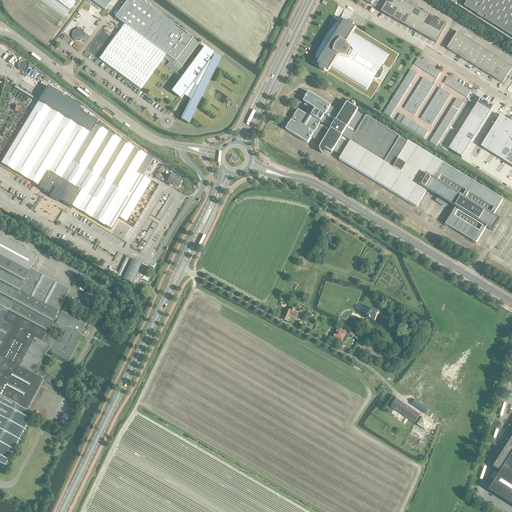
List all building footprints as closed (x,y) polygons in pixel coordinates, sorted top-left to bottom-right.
[(63,18),(70,9),(56,0),(39,0),(33,9),(58,26),(63,18)] [(75,0),(57,0),(71,9),(76,1),(75,0)] [(91,0),(105,10),(112,0),(91,0)] [(184,93),(185,94),(192,99),(182,120),(188,124),(220,59),(205,47),(187,70),(182,67),(199,43),(140,0),(127,0),(115,17),(124,24),(99,59),(140,89),(164,58),(169,62),(167,65),(182,77),(172,92),(172,91),(181,98),(184,93)] [(400,0),(395,0),(392,7),(398,10),(403,1),(400,0)] [(511,0),(468,0),(464,6),(511,36),(511,0)] [(398,10),(404,14),(409,5),(403,1),(398,10)] [(381,12),(387,16),(392,7),(386,3),(381,12)] [(409,5),(404,14),(410,17),(415,8),(409,5)] [(345,10),(340,21),(334,18),(339,6),(338,6),(335,14),(333,18),(316,57),(315,58),(313,63),(320,67),(319,68),(325,72),(325,71),(371,99),(399,55),(353,26),(354,25),(348,21),(348,22),(343,18),(344,17),(342,17),(345,10)] [(392,7),(387,16),(393,19),(398,10),(392,7)] [(422,12),(415,8),(410,17),(417,20),(422,12)] [(398,10),(393,19),(399,23),(404,14),(398,10)] [(422,12),(417,20),(423,24),(428,15),(422,12)] [(410,17),(404,14),(399,23),(406,26),(410,17)] [(434,18),(428,15),(423,24),(429,27),(434,18)] [(410,17),(406,26),(412,29),(417,20),(410,17)] [(429,27),(435,31),(440,22),(434,18),(429,27)] [(417,20),(412,29),(418,33),(423,24),(417,20)] [(446,25),(440,22),(435,31),(441,34),(446,25)] [(423,24),(418,33),(424,36),(429,27),(423,24)] [(424,36),(430,40),(435,31),(429,27),(424,36)] [(75,28),(72,36),(80,39),(83,31),(75,28)] [(430,40),(436,43),(441,34),(435,31),(430,40)] [(458,44),(463,36),(458,32),(452,40),(458,44)] [(464,47),(469,39),(463,36),(458,44),(464,47)] [(469,51),(474,42),(469,39),(464,47),(469,51)] [(453,52),(458,44),(452,40),(447,49),(453,52)] [(475,54),(480,46),(474,42),(469,51),(475,54)] [(458,56),(464,47),(458,44),(453,52),(458,56)] [(480,58),(485,49),(480,46),(475,54),(480,58)] [(464,59),(469,51),(464,47),(458,56),(464,59)] [(486,61),(491,53),(485,49),(480,58),(486,61)] [(469,63),(475,54),(469,51),(464,59),(469,63)] [(491,65),(497,56),(491,53),(486,61),(491,65)] [(475,66),(480,58),(475,54),(469,63),(475,66)] [(497,68),(502,60),(497,56),(491,65),(497,68)] [(481,70),(486,61),(480,58),(475,66),(481,70)] [(26,60),(18,62),(20,69),(28,67),(26,60)] [(502,72),(508,63),(502,60),(497,68),(502,72)] [(486,73),(491,65),(486,61),(481,70),(486,73)] [(508,75),(511,68),(511,65),(508,63),(502,72),(508,75)] [(492,76),(497,68),(491,65),(486,73),(492,76)] [(497,80),(502,72),(497,68),(492,76),(497,80)] [(503,83),(508,75),(502,72),(497,80),(503,83)] [(34,85),(38,87),(43,77),(39,75),(34,85)] [(47,86),(1,163),(40,187),(39,188),(50,196),(50,197),(54,199),(58,202),(59,201),(71,208),(72,206),(111,230),(118,218),(126,223),(152,181),(144,176),(153,160),(95,125),(97,121),(80,111),(82,107),(47,86)] [(308,143),(310,140),(311,140),(312,138),(321,144),(320,147),(320,148),(319,149),(320,151),(321,153),(323,154),(326,149),(332,153),(333,151),(341,157),(340,158),(339,160),(417,208),(426,192),(455,210),(446,225),(477,244),(487,228),(493,232),(500,221),(493,217),(503,201),(408,142),(407,143),(400,139),(401,137),(366,116),(358,111),(358,110),(353,107),(353,106),(354,106),(355,105),(355,104),(355,103),(354,103),(353,103),(352,104),(352,105),(352,106),(347,103),(341,113),(331,106),(309,92),(306,96),(305,98),(306,98),(303,102),(306,104),(301,111),(299,110),(296,114),(296,113),(295,115),(293,119),(292,121),(292,120),(289,124),(288,126),(286,130),(308,143)] [(487,99),(480,95),(477,100),(484,104),(487,99)] [(494,103),(487,99),(484,104),(490,109),(494,103)] [(484,104),(477,100),(474,106),(481,110),(484,104)] [(490,109),(484,104),(481,110),(487,114),(490,109)] [(481,110),(474,106),(471,111),(477,115),(481,110)] [(487,114),(481,110),(477,115),(484,119),(487,114)] [(477,115),(471,111),(468,116),(474,120),(477,115)] [(506,117),(500,113),(490,129),(496,133),(506,117)] [(484,119),(477,115),(474,120),(481,124),(484,119)] [(474,120),(468,116),(464,121),(471,125),(474,120)] [(506,117),(496,133),(501,137),(511,120),(506,117)] [(481,124),(474,120),(471,125),(478,129),(481,124)] [(511,120),(501,137),(507,140),(511,132),(511,120)] [(471,125),(464,121),(461,126),(468,130),(471,125)] [(478,129),(471,125),(468,130),(474,134),(478,129)] [(468,130),(461,126),(458,131),(465,136),(468,130)] [(496,133),(490,129),(481,144),(487,148),(496,133)] [(474,134),(468,130),(465,136),(471,140),(474,134)] [(465,136),(458,131),(455,137),(461,141),(465,136)] [(496,133),(487,148),(492,151),(501,137),(496,133)] [(471,140),(465,136),(461,141),(468,145),(471,140)] [(461,141),(455,137),(451,142),(458,146),(461,141)] [(501,137),(492,151),(498,155),(507,140),(501,137)] [(511,143),(507,140),(498,155),(504,158),(511,144),(511,143)] [(468,145),(461,141),(458,146),(465,150),(468,145)] [(458,146),(451,142),(448,147),(455,151),(458,146)] [(465,150),(458,146),(455,151),(461,155),(465,150)] [(168,181),(168,182),(179,188),(178,187),(179,185),(180,185),(183,180),(180,178),(181,178),(179,177),(174,174),(171,173),(169,176),(171,177),(168,181)] [(53,386),(56,380),(37,370),(49,348),(52,350),(51,353),(68,362),(82,336),(80,335),(87,321),(90,322),(83,318),(82,318),(81,318),(80,318),(79,319),(79,320),(62,311),(61,312),(58,310),(69,290),(30,269),(37,256),(0,236),(0,462),(5,466),(33,414),(27,411),(43,380),(53,386)] [(127,257),(117,277),(138,286),(141,279),(142,279),(143,278),(144,277),(144,276),(144,275),(144,274),(147,267),(127,257)] [(296,317),(298,313),(287,309),(284,316),(282,315),(281,318),(287,321),(290,314),(296,317)] [(375,321),(379,312),(373,309),(372,309),(370,309),(369,310),(368,311),(367,311),(367,312),(367,313),(367,315),(367,316),(367,317),(368,318),(375,321)] [(346,341),(349,335),(338,329),(333,337),(342,342),(343,339),(346,341)] [(410,391),(425,371),(415,364),(401,384),(410,391)] [(442,398),(448,389),(431,378),(425,387),(442,398)] [(438,423),(439,422),(442,424),(443,423),(444,423),(455,408),(423,386),(415,399),(430,409),(429,410),(415,400),(411,404),(438,423)] [(391,413),(395,416),(398,412),(401,414),(400,415),(402,416),(402,415),(414,423),(420,415),(396,398),(390,407),(394,409),(391,413)] [(425,430),(430,422),(422,417),(417,424),(425,430)] [(511,438),(495,466),(494,467),(499,471),(500,469),(502,470),(489,490),(511,504),(511,438)]
